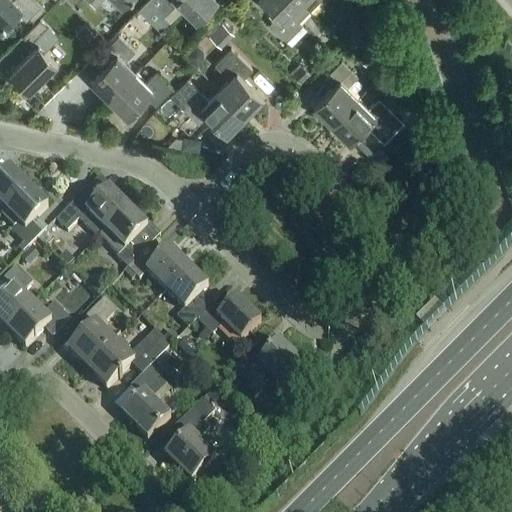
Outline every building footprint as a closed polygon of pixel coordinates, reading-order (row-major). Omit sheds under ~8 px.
[(0,0),(0,31),(18,13),(27,21),(42,7),(34,0),(0,0)] [(87,0),(95,8),(103,0),(114,0),(122,8),(129,0),(87,0)] [(149,0),(139,11),(161,33),(184,9),(197,22),(219,0),(149,0)] [(310,12),(298,0),(262,0),(278,16),(270,25),(287,41),(303,25),(300,22),(310,12)] [(298,0),(310,12),(321,0),(324,4),(328,0),(298,0)] [(35,48),(11,72),(31,92),(59,63),(46,50),(59,37),(41,19),(23,37),(35,48)] [(209,37),(221,48),(234,35),(222,23),(209,37)] [(92,81),(111,100),(137,73),(126,62),(136,52),(120,36),(103,53),(111,61),(92,81)] [(368,51),(360,60),(366,66),(379,53),(370,45),(366,49),(368,51)] [(230,80),(219,90),(246,116),(264,98),(245,79),(253,70),(232,49),(216,65),(230,80)] [(314,106),(333,125),(359,99),(348,88),(358,77),(342,61),(325,78),(334,87),(314,106)] [(301,65),(293,74),(302,83),(311,75),(301,65)] [(137,73),(111,100),(129,117),(148,98),(157,106),(174,89),(157,73),(147,83),(137,73)] [(246,116),(219,90),(209,101),(188,80),(172,96),(200,124),(208,115),(228,135),(246,116)] [(359,99),(333,125),(351,143),(371,123),(388,140),(404,123),(380,98),(369,109),(359,99)] [(182,148),(199,151),(200,145),(197,139),(184,137),(182,148)] [(0,206),(6,213),(29,190),(10,170),(0,180),(0,206)] [(29,190),(6,213),(2,216),(15,229),(11,233),(28,250),(48,231),(37,220),(49,209),(29,190)] [(99,241),(101,239),(100,239),(129,210),(109,191),(98,202),(88,192),(57,223),(68,234),(80,222),(99,241)] [(117,260),(128,271),(147,252),(137,241),(148,230),(129,210),(100,239),(101,239),(119,258),(117,260)] [(48,249),(55,242),(47,234),(40,241),(48,249)] [(30,250),(19,260),(29,269),(39,259),(30,250)] [(147,275),(166,293),(189,270),(169,251),(158,262),(147,252),(128,271),(140,282),(147,275)] [(74,262),(66,254),(59,261),(68,269),(74,262)] [(0,303),(0,325),(7,333),(34,306),(23,296),(33,285),(17,269),(0,286),(9,295),(0,303)] [(189,331),(197,323),(208,312),(197,301),(209,290),(189,270),(166,293),(185,312),(178,320),(189,331)] [(208,312),(197,323),(212,338),(217,333),(234,349),(240,343),(241,344),(261,324),(237,300),(223,314),(214,306),(208,312)] [(69,353),(88,372),(115,345),(101,330),(118,313),(105,301),(85,321),(93,329),(69,353)] [(34,306),(7,333),(26,351),(45,331),(54,340),(71,323),(54,306),(44,317),(34,306)] [(182,345),(177,349),(188,360),(197,352),(187,341),(192,336),(187,332),(178,341),(182,345)] [(132,366),(143,378),(150,370),(171,349),(156,333),(130,359),(115,345),(88,372),(107,392),(132,366)] [(172,335),(166,341),(171,346),(177,340),(172,335)] [(234,371),(256,393),(270,379),(283,392),(306,369),(280,343),(269,355),(260,345),(234,371)] [(156,366),(165,374),(174,364),(165,356),(156,366)] [(150,370),(143,378),(131,390),(140,399),(122,417),(148,443),(171,420),(153,402),(167,388),(150,370)] [(214,406),(222,398),(215,391),(206,399),(214,406)] [(170,436),(180,446),(166,459),(192,485),(216,460),(198,443),(210,432),(204,426),(215,415),(202,402),(170,436)]
